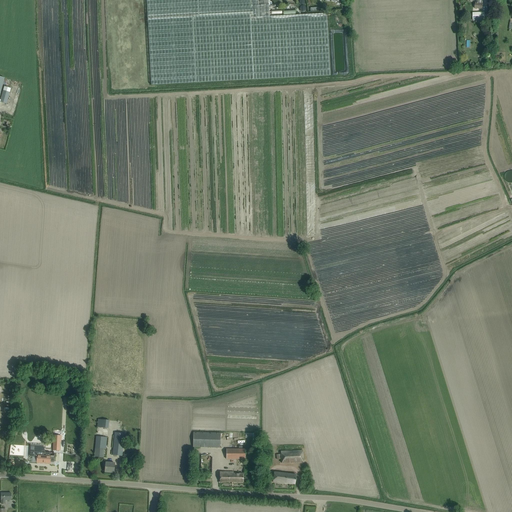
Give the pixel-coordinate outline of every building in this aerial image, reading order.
[(330,76),(327,13),(269,16),(269,5),(268,5),(267,0),(146,0),(151,85),(330,76)] [(475,0),(476,3),(475,3),(474,8),(482,9),(482,4),(481,4),(481,0),(475,0)] [(94,456),(103,457),(104,449),(106,449),(107,437),(108,420),(98,419),(96,436),(94,456)] [(220,448),(220,433),(193,432),(193,447),(220,448)] [(112,455),(122,456),(124,440),(129,440),(130,434),(114,433),(112,455)] [(31,452),(31,456),(37,456),(36,462),(43,463),(43,464),(47,464),(47,463),(50,463),(50,460),(53,461),(53,462),(59,462),(59,454),(60,454),(61,444),(54,444),(53,458),(50,457),(50,455),(49,455),(50,452),(43,451),(43,450),(35,449),(34,452),(31,452)] [(245,459),(245,449),(226,449),(226,459),(245,459)] [(281,451),(280,463),(303,462),(303,450),(281,451)] [(113,473),(114,463),(108,462),(108,460),(106,460),(105,472),(113,473)] [(243,482),(243,473),(233,473),(233,472),(220,472),(220,482),(243,482)] [(295,484),(296,475),(274,472),(273,482),(285,483),(295,484)] [(5,500),(11,500),(11,493),(1,493),(1,504),(5,504),(5,500)]
